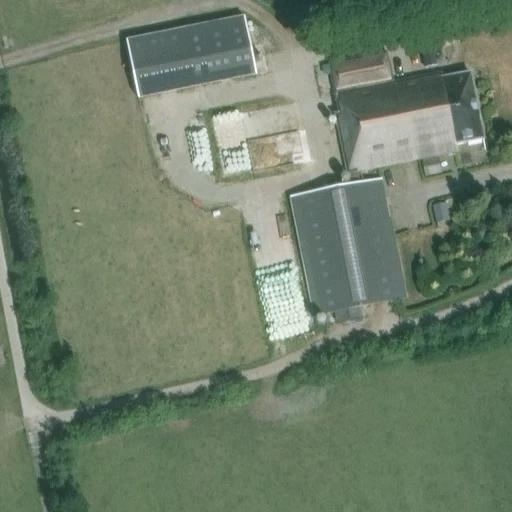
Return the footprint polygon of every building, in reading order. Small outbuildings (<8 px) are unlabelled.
[(320,22),(316,3),(294,8),(298,27),(320,22)] [(166,34),(178,92),(256,76),(244,18),(166,34)] [(431,38),(419,41),(425,69),(437,67),(431,38)] [(385,53),(326,65),(326,66),(328,75),(336,115),(333,116),(344,174),(346,174),(349,187),(288,199),(311,317),(334,313),(360,307),(401,299),(378,182),(358,186),(355,172),(455,152),(454,146),(481,141),(468,73),(441,78),(440,73),(391,83),(385,53)] [(432,205),(438,224),(452,219),(446,201),(432,205)] [(360,307),(334,313),(336,323),(362,317),(360,307)]
